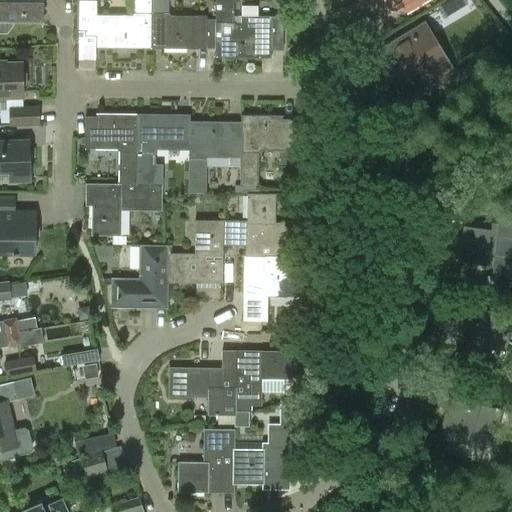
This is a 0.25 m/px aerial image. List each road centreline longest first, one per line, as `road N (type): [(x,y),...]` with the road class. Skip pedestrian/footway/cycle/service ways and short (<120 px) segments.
road 1 (residential): [(280,511),(352,474),(393,382),(415,294),(407,218),(336,60)]
road 2 (residential): [(64,87),(292,84),(336,60)]
road 3 (residential): [(231,325),(162,339),(124,387),(164,511)]
road 4 (residential): [(66,216),(64,87)]
